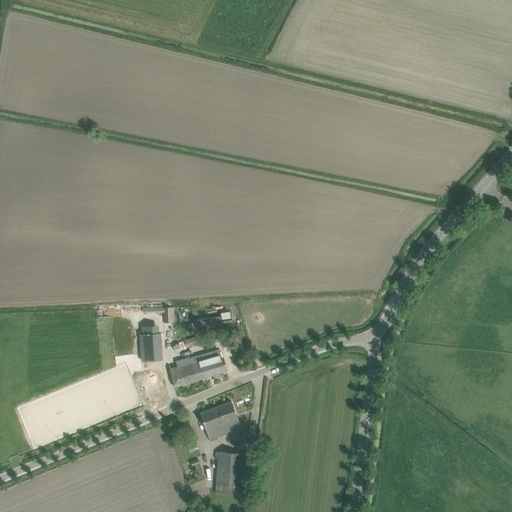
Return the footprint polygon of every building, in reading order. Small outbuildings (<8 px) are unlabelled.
[(171,305),(162,305),(163,311),(163,323),(172,322),(171,305)] [(221,316),(197,320),(199,332),(223,328),(222,319),(231,318),(230,312),(221,313),(221,316)] [(160,334),(140,335),(142,360),(162,359),(162,349),(161,342),(160,334)] [(194,344),(198,343),(196,336),(192,338),(184,341),(186,347),(194,344)] [(170,366),(169,366),(175,387),(228,371),(221,351),(178,364),(179,368),(171,370),(170,366)] [(241,428),(231,401),(200,413),(210,440),(241,428)] [(240,495),(242,464),(243,454),(218,452),(215,493),(240,495)]
